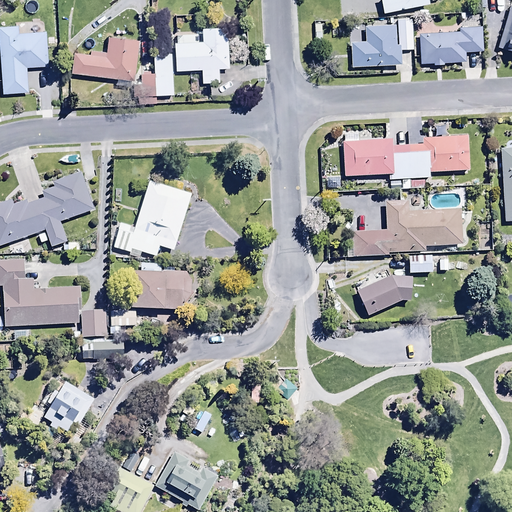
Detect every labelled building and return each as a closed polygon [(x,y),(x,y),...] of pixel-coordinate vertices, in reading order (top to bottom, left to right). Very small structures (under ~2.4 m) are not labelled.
[(389,0),(381,2),(384,17),(430,9),(428,0),(389,0)] [(511,9),(510,9),(498,52),(511,55),(511,9)] [(402,49),(402,53),(412,53),(412,23),(398,24),(398,49),(402,49)] [(351,45),(352,70),(402,70),(402,49),(396,49),(396,29),(366,29),(366,45),(351,45)] [(19,30),(0,31),(0,48),(4,98),(29,96),(27,72),(49,70),(46,36),(19,38),(19,30)] [(459,36),(419,37),(420,68),(434,68),(434,70),(444,70),(444,67),(466,67),(466,56),(483,56),(482,31),(459,32),(459,36)] [(176,47),(176,75),(203,74),(203,87),(220,87),(220,73),(230,73),(230,33),(203,33),(203,47),(176,47)] [(75,56),(73,77),(134,85),(139,45),(110,42),(108,57),(91,55),(91,58),(75,56)] [(155,77),(156,100),(174,99),(172,58),(154,59),(155,77)] [(156,100),(155,77),(141,77),(143,109),(157,108),(156,100)] [(388,178),(389,183),(431,181),(431,177),(469,175),(467,140),(422,142),(423,148),(393,149),(393,143),(343,146),(344,180),(388,178)] [(511,151),(500,152),(505,226),(511,225),(511,151)] [(0,207),(0,250),(47,234),(52,251),(67,246),(60,226),(95,214),(82,175),(53,185),(55,190),(42,194),(44,202),(29,207),(28,203),(14,207),(13,203),(0,207)] [(136,231),(121,226),(113,251),(129,256),(129,258),(140,261),(142,255),(157,259),(160,250),(174,254),(192,198),(150,185),(136,231)] [(352,235),(353,260),(425,257),(424,251),(461,249),(460,215),(408,217),(407,205),(384,205),(385,234),(352,235)] [(431,259),(409,260),(409,277),(432,277),(431,259)] [(6,330),(79,327),(79,313),(83,313),(82,291),(35,294),(34,284),(26,284),(25,264),(0,264),(0,290),(4,290),(6,330)] [(192,313),(194,276),(162,275),(162,267),(142,267),(142,276),(133,275),(132,312),(192,313)] [(391,279),(357,295),(369,322),(403,306),(412,307),(414,281),(391,279)] [(107,314),(82,315),(82,340),(107,340),(107,314)] [(137,314),(110,314),(110,329),(137,329),(137,314)] [(82,346),(83,363),(125,363),(125,346),(82,346)] [(297,393),(287,382),(276,393),(287,403),(297,393)] [(96,404),(67,386),(45,422),(52,427),(49,432),(66,442),(75,426),(80,430),(96,404)] [(213,419),(205,415),(195,434),(203,438),(213,419)] [(0,478),(8,476),(0,446),(0,478)] [(132,476),(141,461),(132,456),(123,471),(132,476)] [(191,465),(175,456),(156,489),(183,504),(181,508),(186,511),(187,511),(189,508),(196,511),(199,511),(218,480),(204,472),(200,478),(188,471),(191,465)] [(124,473),(113,494),(117,496),(110,509),(115,511),(141,511),(154,489),(124,473)]
